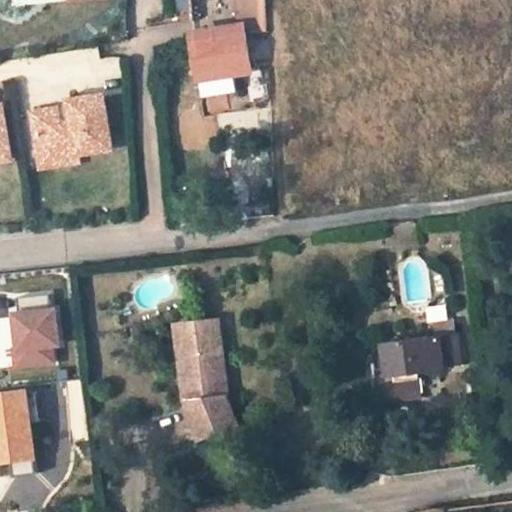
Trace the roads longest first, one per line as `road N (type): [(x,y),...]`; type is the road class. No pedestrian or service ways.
road 1 (residential): [(0,257),(291,226),(511,190)]
road 2 (residential): [(362,511),(511,491)]
